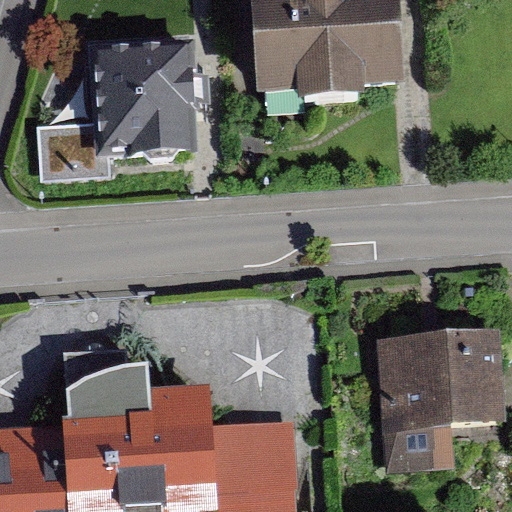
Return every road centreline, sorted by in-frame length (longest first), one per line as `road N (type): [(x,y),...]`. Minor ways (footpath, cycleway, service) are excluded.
road 1 (residential): [(511,226),(0,261)]
road 2 (residential): [(42,0),(0,121)]
